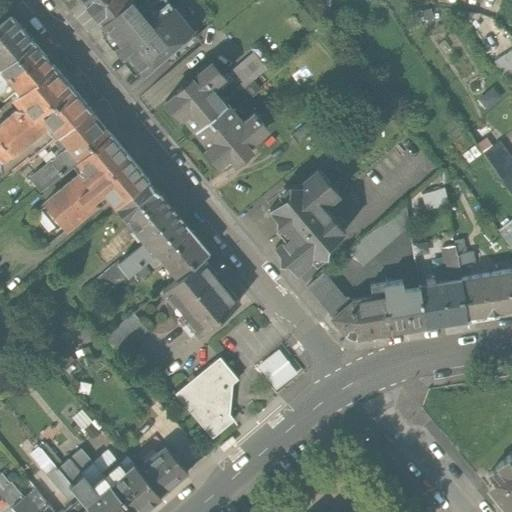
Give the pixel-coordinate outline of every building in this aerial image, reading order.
[(88,0),(84,4),(102,25),(132,0),(88,0)] [(145,0),(132,0),(102,25),(144,76),(183,43),(145,0)] [(0,33),(0,65),(3,69),(38,40),(20,17),(0,33)] [(59,63),(38,40),(3,69),(16,85),(24,94),(59,63)] [(511,52),(495,62),(507,82),(511,79),(511,52)] [(250,56),(230,72),(242,87),(262,70),(250,56)] [(170,103),(192,131),(230,99),(221,88),(234,78),(230,72),(221,62),(170,103)] [(59,63),(24,94),(17,100),(22,106),(25,104),(32,111),(24,111),(37,126),(40,124),(81,89),(59,63)] [(0,98),(16,85),(3,69),(0,71),(0,98)] [(97,108),(81,89),(40,124),(48,134),(56,143),(97,108)] [(230,99),(192,131),(224,169),(274,128),(261,111),(248,121),(230,99)] [(115,129),(97,108),(56,143),(64,152),(74,164),(115,129)] [(0,131),(0,166),(3,171),(48,134),(40,124),(37,126),(24,111),(0,131)] [(307,121),(289,136),(297,146),(315,131),(307,121)] [(58,219),(136,153),(115,129),(74,164),(84,174),(47,206),(58,219)] [(485,155),(511,189),(511,143),(507,138),(485,155)] [(74,164),(64,152),(32,181),(42,192),(74,164)] [(136,153),(58,219),(72,235),(109,202),(117,212),(157,178),(136,153)] [(274,248),(296,274),(351,228),(338,213),(352,201),(324,168),(271,212),(276,218),(276,230),(284,239),(274,248)] [(195,224),(157,178),(117,212),(145,243),(158,256),(195,224)] [(406,201),(348,252),(363,271),(412,227),(406,201)] [(511,244),(511,221),(501,230),(511,244)] [(214,246),(195,224),(158,256),(177,278),(209,250),(214,246)] [(106,245),(115,256),(133,242),(125,231),(106,245)] [(452,271),(453,282),(464,280),(457,240),(441,242),(445,272),(452,271)] [(145,243),(126,261),(139,274),(158,256),(145,243)] [(209,250),(177,278),(162,292),(201,337),(248,295),(209,250)] [(511,271),(464,280),(470,319),(511,311),(511,271)] [(325,273),(308,287),(332,316),(352,300),(349,296),(345,298),(325,273)] [(426,326),(470,319),(464,280),(453,282),(420,288),(426,326)] [(379,335),(426,326),(420,288),(404,290),(403,282),(384,285),(386,294),(372,296),(376,316),(379,335)] [(352,300),(332,316),(331,319),(346,335),(356,339),(379,335),(376,316),(372,296),(352,300)] [(115,330),(132,344),(147,325),(130,311),(115,330)] [(255,364),(276,389),(298,371),(278,346),(255,364)] [(178,393),(216,438),(239,419),(234,412),(236,385),(244,379),(225,355),(178,393)] [(58,379),(114,447),(131,433),(75,364),(58,379)] [(83,450),(74,457),(86,473),(96,465),(83,450)] [(71,485),(58,470),(42,451),(32,459),(77,511),(83,511),(90,507),(71,485)] [(165,451),(141,471),(166,500),(189,481),(165,451)] [(58,470),(71,485),(86,473),(74,457),(58,470)] [(499,484),(489,492),(505,511),(511,511),(511,457),(491,474),(499,484)] [(103,493),(113,486),(96,465),(86,473),(103,493)] [(7,471),(0,477),(0,494),(15,511),(42,511),(30,498),(7,471)] [(113,486),(134,511),(151,511),(166,500),(141,471),(134,476),(130,471),(113,486)] [(90,507),(93,511),(134,511),(113,486),(103,493),(86,473),(71,485),(90,507)] [(54,511),(37,491),(30,498),(42,511),(54,511)]
